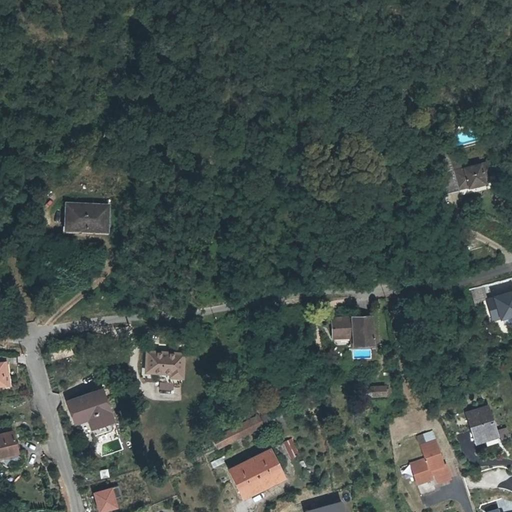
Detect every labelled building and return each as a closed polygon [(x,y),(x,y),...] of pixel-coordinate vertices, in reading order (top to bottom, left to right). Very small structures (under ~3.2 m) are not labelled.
[(449,167),(453,185),(465,183),(465,184),(482,181),(482,180),(493,177),(489,158),(478,161),(449,167)] [(110,208),(70,206),(68,230),(109,232),(110,208)] [(473,300),(484,297),(481,284),(469,288),(473,300)] [(511,292),(485,300),(491,319),(511,313),(511,292)] [(370,314),(330,316),(330,335),(350,334),(351,342),(370,341),(370,314)] [(148,371),(172,373),(172,376),(185,378),(188,355),(150,351),(148,371)] [(374,395),(387,395),(387,386),(374,386),(374,395)] [(101,389),(85,394),(96,425),(111,420),(101,389)] [(74,420),(87,416),(91,426),(96,425),(85,394),(68,400),(74,420)] [(486,407),(466,413),(474,437),(483,434),(484,437),(494,434),(486,407)] [(217,448),(263,426),(259,417),(213,440),(217,448)] [(0,448),(13,446),(8,425),(0,426),(0,448)] [(504,429),(497,431),(500,443),(507,440),(504,429)] [(291,438),(282,442),(290,458),(299,454),(291,438)] [(425,481),(426,484),(434,481),(431,475),(435,474),(439,485),(452,480),(446,466),(444,466),(435,443),(421,449),(426,462),(412,468),(418,484),(425,481)] [(240,496),(283,475),(270,449),(227,469),(240,496)] [(107,468),(99,469),(100,478),(109,476),(107,468)] [(486,471),(466,476),(469,485),(489,479),(486,471)] [(344,511),(342,499),(304,508),(304,511),(344,511)]
